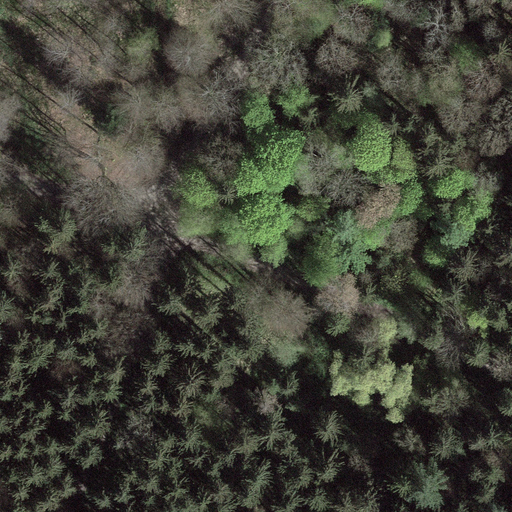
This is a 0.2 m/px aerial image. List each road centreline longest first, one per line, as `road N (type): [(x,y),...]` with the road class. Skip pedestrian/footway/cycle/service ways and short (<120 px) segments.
road 1 (track): [(167,230),(511,378)]
road 2 (track): [(167,230),(118,387),(62,511)]
road 3 (track): [(167,230),(228,65),(272,0)]
road 4 (track): [(0,175),(167,230)]
